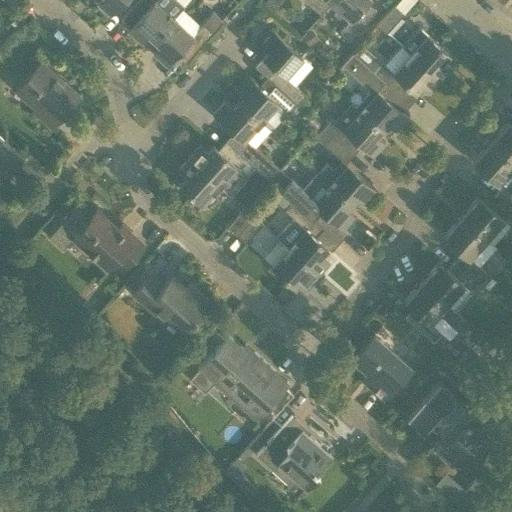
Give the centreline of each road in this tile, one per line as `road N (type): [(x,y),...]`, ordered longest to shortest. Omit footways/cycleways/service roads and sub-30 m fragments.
road 1 (residential): [(315,357),(398,249),(426,175),(511,75)]
road 2 (residential): [(315,357),(135,192),(135,153)]
road 3 (residential): [(121,141),(110,74),(96,49),(40,0)]
road 4 (residential): [(392,467),(388,444),(321,389),(315,357)]
road 5 (residential): [(135,153),(229,49)]
